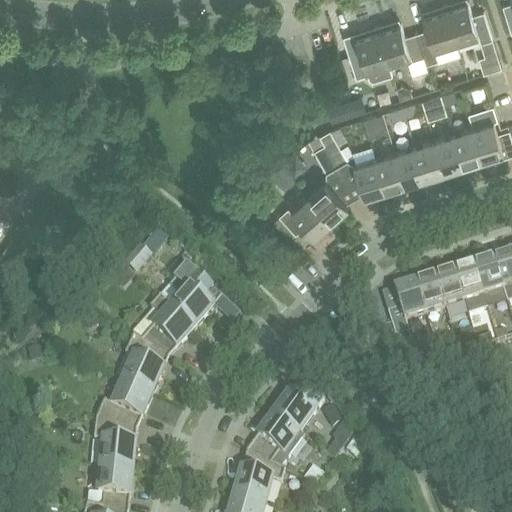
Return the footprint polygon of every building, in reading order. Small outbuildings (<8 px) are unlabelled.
[(468,0),(458,0),(445,4),(456,41),(479,34),(481,43),(493,39),(484,11),(473,15),(468,0)] [(511,2),(503,5),(511,33),(511,2)] [(434,48),(456,41),(445,4),(422,11),(428,29),(417,32),(427,64),(438,60),(434,48)] [(426,64),(427,64),(417,32),(405,36),(400,18),(377,26),(389,63),(411,56),(413,60),(424,57),(426,64)] [(357,78),(368,74),(370,78),(373,81),(393,75),(389,63),(377,26),(355,33),(361,50),(349,54),(357,78)] [(404,86),(397,88),(401,100),(413,97),(410,89),(404,86)] [(457,99),(454,90),(442,94),(445,103),(457,99)] [(442,94),(429,98),(432,107),(445,103),(442,94)] [(333,122),(350,117),(358,114),(354,102),(329,111),(333,122)] [(418,112),(415,102),(403,106),(406,116),(418,112)] [(393,120),(406,116),(403,106),(390,110),(393,120)] [(379,124),(376,115),(364,119),(367,128),(379,124)] [(473,126),(485,164),(511,154),(511,135),(510,129),(499,133),(494,120),(473,126)] [(473,126),(454,133),(464,165),(465,170),(485,164),(473,126)] [(330,129),(320,135),(337,166),(348,160),(336,138),(330,129)] [(446,176),(465,170),(464,165),(454,133),(434,139),(446,176)] [(327,172),(337,166),(320,135),(310,141),(327,172)] [(434,139),(415,145),(427,182),(446,176),(434,139)] [(415,145),(395,151),(407,188),(427,182),(415,145)] [(395,151),(376,157),(388,194),(407,188),(395,151)] [(296,153),(283,165),(295,179),(308,167),(296,153)] [(388,194),(376,157),(355,164),(365,196),(366,196),(370,200),(388,194)] [(349,205),(327,180),(309,195),(332,221),(349,205)] [(314,236),(332,221),(309,195),(292,210),(289,207),(279,215),(296,234),(305,226),(314,236)] [(154,257),(165,244),(155,235),(143,248),(154,257)] [(152,258),(140,247),(125,265),(136,275),(152,258)] [(511,249),(511,248),(492,254),(493,259),(494,259),(504,292),(508,304),(511,303),(511,249)] [(492,254),(473,260),(484,298),(504,292),(494,259),(493,259),(492,254)] [(465,304),(484,298),(473,260),(453,267),(465,304)] [(118,286),(129,273),(119,265),(108,278),(118,286)] [(446,310),(465,304),(453,267),(434,273),(446,310)] [(222,300),(188,269),(169,289),(180,299),(171,310),(195,331),(208,316),(211,319),(218,311),(215,309),(222,300)] [(446,310),(434,273),(414,279),(416,283),(426,316),(446,310)] [(426,316),(416,283),(414,279),(398,284),(395,290),(394,290),(401,309),(388,313),(392,324),(396,337),(396,338),(410,334),(406,322),(426,316)] [(169,360),(195,331),(171,310),(159,299),(149,311),(161,321),(143,342),(134,336),(134,338),(169,360)] [(95,314),(83,318),(87,331),(100,327),(95,314)] [(384,341),(396,337),(392,324),(374,330),(384,341)] [(476,339),(473,330),(461,334),(464,343),(476,339)] [(490,335),(476,340),(478,348),(492,343),(490,335)] [(124,383),(153,396),(169,360),(134,338),(126,355),(135,359),(124,383)] [(447,338),(434,342),(437,352),(450,348),(447,338)] [(40,347),(28,350),(30,359),(42,356),(40,347)] [(511,365),(501,369),(511,402),(511,365)] [(105,403),(97,421),(137,432),(153,396),(124,383),(114,407),(105,403)] [(301,434),(302,432),(324,402),(299,384),(276,415),(301,434)] [(332,408),(322,415),(331,429),(341,423),(332,408)] [(285,457),(301,434),(276,415),(248,453),(272,464),(270,468),(282,470),(287,463),(278,457),(280,453),(285,457)] [(137,432),(97,421),(95,441),(104,442),(102,468),(133,471),(137,432)] [(273,482),(280,484),(282,484),(286,471),(282,470),(270,468),(272,464),(248,453),(235,498),(266,506),(273,482)] [(116,511),(129,511),(133,471),(102,468),(99,495),(104,496),(103,509),(88,506),(116,511)] [(235,498),(231,511),(264,511),(266,506),(235,498)]
